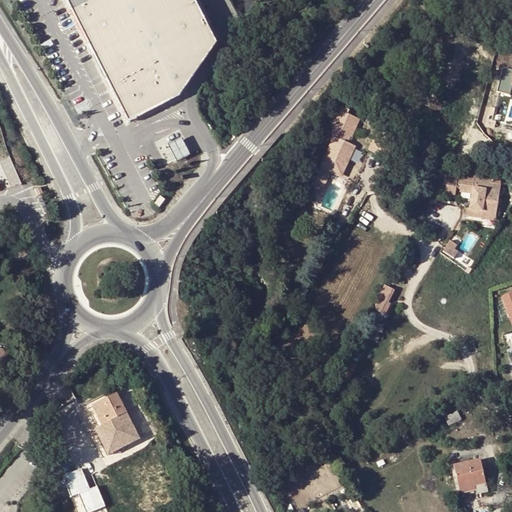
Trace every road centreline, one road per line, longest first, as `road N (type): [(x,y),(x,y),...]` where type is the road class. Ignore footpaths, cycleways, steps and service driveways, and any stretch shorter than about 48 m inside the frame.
road 1 (track): [(511,431),(478,408),(453,347),(402,320),(417,254),(366,205)]
road 2 (primary): [(124,237),(0,10)]
road 3 (tertiary): [(372,0),(206,195)]
road 4 (primary): [(261,511),(157,302)]
road 5 (primary): [(120,331),(156,359),(236,511)]
road 6 (primary): [(0,53),(70,197),(80,248)]
